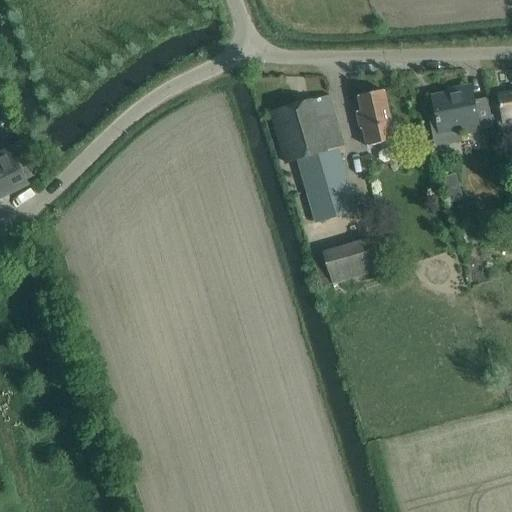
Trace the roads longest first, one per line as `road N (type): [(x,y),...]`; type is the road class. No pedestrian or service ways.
road 1 (unclassified): [(0,234),(141,105),(192,73),(250,55)]
road 2 (unclassified): [(250,55),(511,52)]
